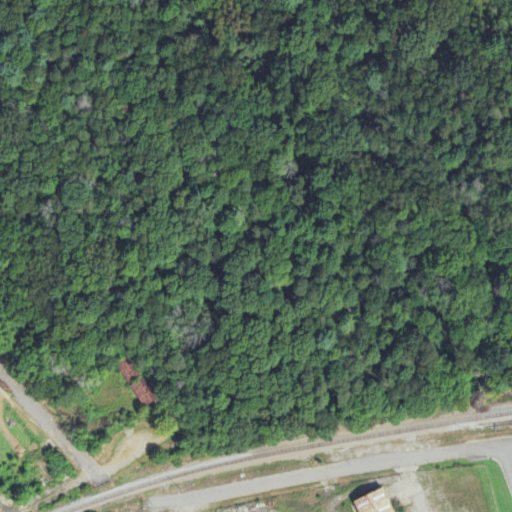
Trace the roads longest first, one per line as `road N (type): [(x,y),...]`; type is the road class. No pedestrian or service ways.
road 1 (residential): [(505,445),(142,504)]
road 2 (residential): [(99,475),(0,374)]
